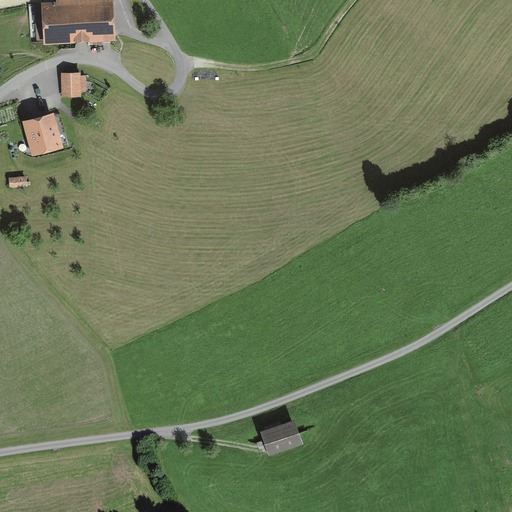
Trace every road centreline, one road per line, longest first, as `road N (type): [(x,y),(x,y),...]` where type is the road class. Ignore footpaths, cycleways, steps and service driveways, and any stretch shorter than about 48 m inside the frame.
road 1 (unclassified): [(0,452),(243,414),(407,349),(511,285)]
road 2 (track): [(0,91),(34,69),(74,58),(109,65),(151,94),(169,93),(180,64),(145,0)]
road 3 (track): [(178,58),(257,67),(306,57),(353,0)]
